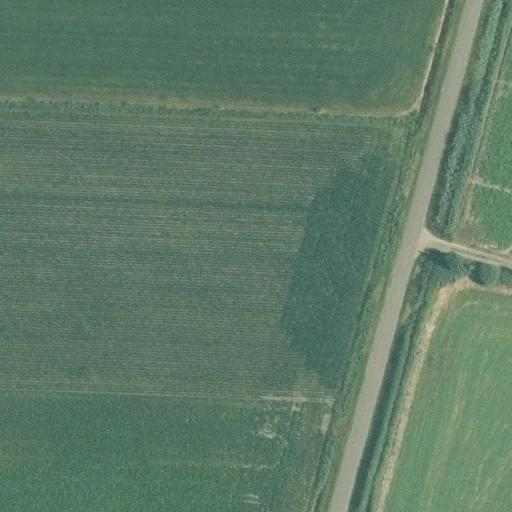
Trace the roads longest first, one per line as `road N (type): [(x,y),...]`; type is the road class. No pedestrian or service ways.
road 1 (unclassified): [(413,261),(483,0)]
road 2 (unclassified): [(343,511),(413,261)]
